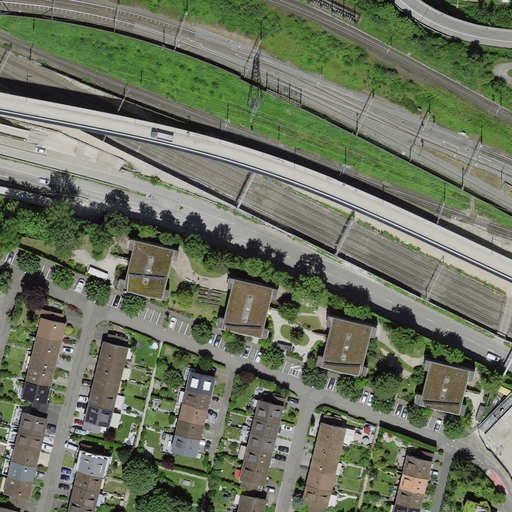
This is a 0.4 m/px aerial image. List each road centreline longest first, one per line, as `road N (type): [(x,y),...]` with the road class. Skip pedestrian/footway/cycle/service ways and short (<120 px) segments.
road 1 (motorway): [(316,268),(207,208),(0,149)]
road 2 (secondary): [(316,268),(80,187)]
road 3 (residential): [(312,391),(94,305)]
road 4 (secondary): [(511,361),(316,268)]
road 5 (residential): [(94,305),(42,511)]
road 6 (residential): [(472,454),(312,391)]
road 7 (residential): [(312,391),(282,511)]
